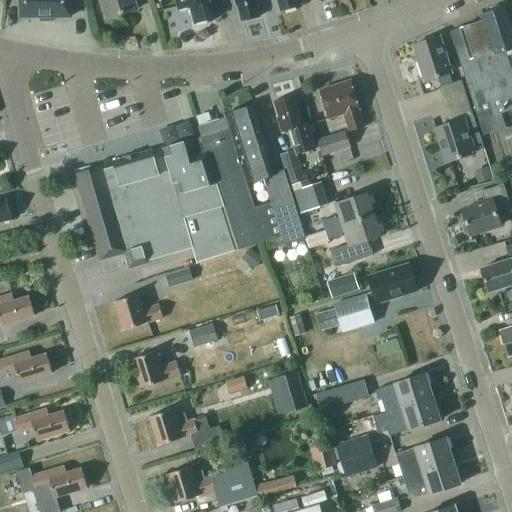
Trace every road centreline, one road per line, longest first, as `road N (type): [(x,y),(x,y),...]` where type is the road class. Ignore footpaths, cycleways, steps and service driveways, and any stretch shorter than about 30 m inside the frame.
road 1 (residential): [(511,493),(365,29)]
road 2 (residential): [(136,511),(8,75),(14,54)]
road 3 (residential): [(365,29),(185,67),(14,54)]
